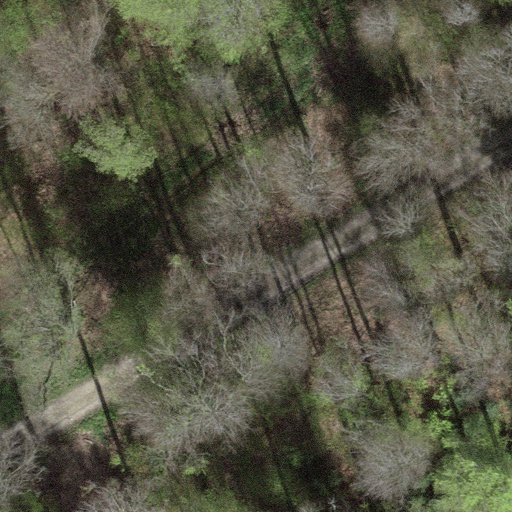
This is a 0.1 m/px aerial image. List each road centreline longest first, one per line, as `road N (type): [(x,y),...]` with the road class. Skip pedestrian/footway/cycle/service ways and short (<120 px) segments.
road 1 (track): [(0,435),(511,156)]
road 2 (track): [(0,327),(133,207),(406,0)]
